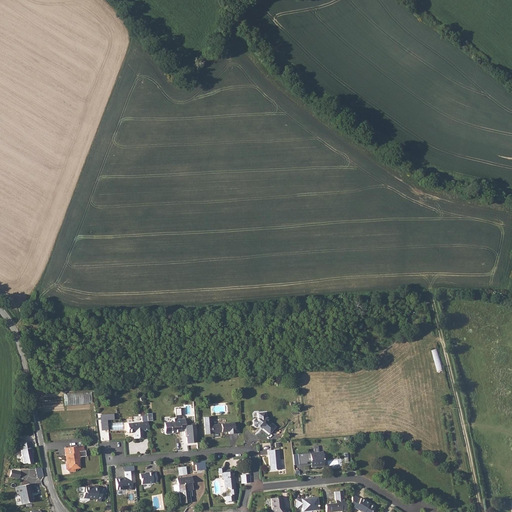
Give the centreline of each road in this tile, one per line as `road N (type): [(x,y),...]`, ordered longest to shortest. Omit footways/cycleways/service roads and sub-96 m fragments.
road 1 (track): [(480,511),(430,292)]
road 2 (unclassified): [(0,309),(16,339),(62,511)]
road 3 (residential): [(256,488),(252,449),(120,461)]
road 4 (residential): [(256,488),(355,478),(411,511)]
